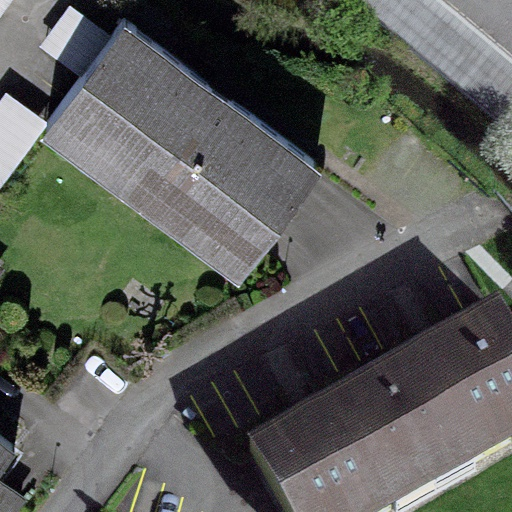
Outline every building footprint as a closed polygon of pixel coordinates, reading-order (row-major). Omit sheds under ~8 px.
[(11,0),(0,0),(0,16),(0,17),(11,0)] [(511,135),(511,71),(427,0),(347,0),(510,137),(511,135)] [(109,33),(67,3),(36,46),(78,76),(109,33)] [(332,163),(138,23),(55,136),(250,277),(332,163)] [(0,182),(42,123),(2,94),(0,96),(0,182)] [(442,357),(376,393),(323,421),(259,456),(289,511),(378,511),(511,440),(511,320),(442,357)] [(0,511),(19,511),(25,505),(0,485),(0,468),(18,444),(0,430),(0,511)]
